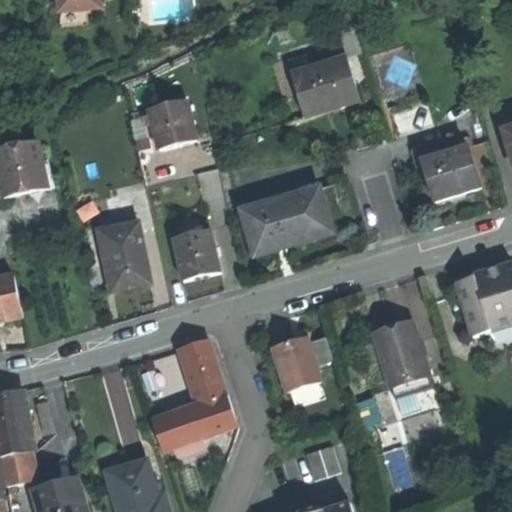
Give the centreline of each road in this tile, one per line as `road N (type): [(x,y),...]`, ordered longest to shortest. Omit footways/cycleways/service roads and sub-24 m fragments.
road 1 (residential): [(230,313),(511,228)]
road 2 (residential): [(0,378),(230,313)]
road 3 (residential): [(230,313),(260,424),(225,511)]
road 4 (unknown): [(230,313),(236,290),(203,159)]
